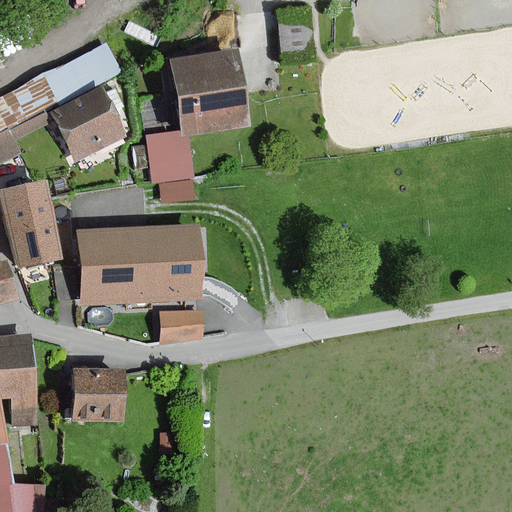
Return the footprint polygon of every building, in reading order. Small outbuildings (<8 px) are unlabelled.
[(313,46),(312,22),(278,23),(279,47),(313,46)] [(122,76),(106,44),(0,95),(0,135),(46,113),(54,109),(101,86),(122,76)] [(236,50),(172,60),(183,130),(184,137),(192,135),(248,127),(236,50)] [(101,86),(54,109),(78,158),(125,135),(101,86)] [(0,135),(0,158),(15,152),(10,139),(49,120),(46,113),(0,135)] [(184,137),(183,130),(146,135),(152,185),(193,181),(192,135),(184,137)] [(60,257),(43,184),(2,193),(19,266),(60,257)] [(199,228),(81,234),(84,303),(202,297),(199,228)] [(0,300),(16,295),(5,261),(2,262),(0,256),(0,300)] [(201,338),(200,312),(163,314),(165,341),(201,338)] [(36,427),(27,336),(0,338),(0,404),(8,404),(11,429),(36,427)] [(122,417),(122,370),(79,370),(78,416),(122,417)] [(12,486),(6,448),(0,448),(0,511),(42,511),(43,488),(12,486)]
